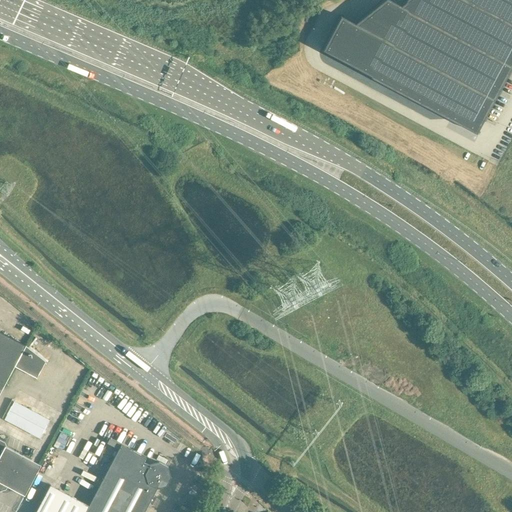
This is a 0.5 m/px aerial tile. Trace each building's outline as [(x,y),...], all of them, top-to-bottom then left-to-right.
[(340,15),(322,50),(479,133),(511,70),(511,0),(406,0),(400,5),(390,0),(383,0),(354,23),(340,15)] [(0,392),(15,365),(25,345),(0,331),(0,392)] [(45,361),(25,345),(15,365),(37,376),(45,361)] [(40,437),(50,418),(12,399),(3,418),(40,437)] [(35,511),(143,511),(156,488),(166,485),(171,476),(168,466),(159,462),(149,465),(143,461),(146,457),(109,438),(107,443),(118,449),(89,505),(50,484),(35,511)] [(0,490),(5,489),(6,489),(7,486),(24,496),(41,465),(6,447),(5,443),(0,439),(0,490)] [(287,489),(286,490),(292,495),(292,494),(296,491),(290,486),(287,489)]
